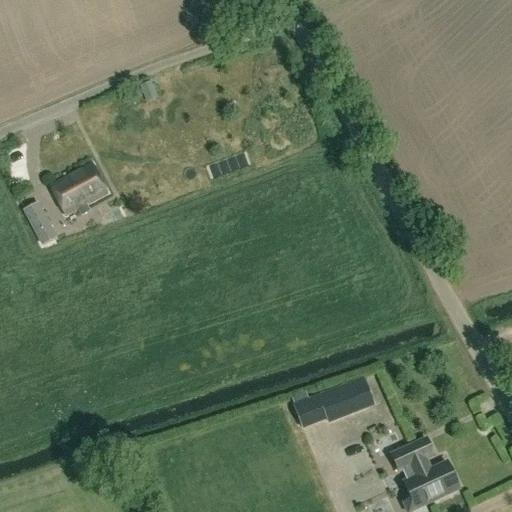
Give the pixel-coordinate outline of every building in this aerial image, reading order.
[(67,216),(78,211),(88,206),(107,196),(92,167),(53,187),(67,216)] [(55,241),(74,236),(71,222),(51,227),(55,241)] [(363,386),(319,403),(328,428),(373,410),(363,386)] [(324,430),(344,480),(369,470),(356,437),(374,430),(367,413),(324,430)] [(436,455),(428,439),(393,457),(401,473),(404,471),(410,482),(406,484),(415,501),(428,495),(433,503),(462,488),(449,462),(433,470),(427,460),(436,455)]
